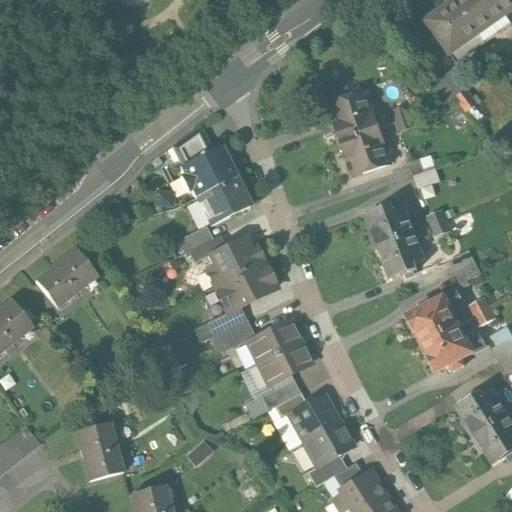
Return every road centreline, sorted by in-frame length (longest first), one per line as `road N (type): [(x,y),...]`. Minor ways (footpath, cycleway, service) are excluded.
road 1 (residential): [(425,511),(318,322),(229,76)]
road 2 (residential): [(0,261),(229,76)]
road 3 (residential): [(229,76),(334,0)]
